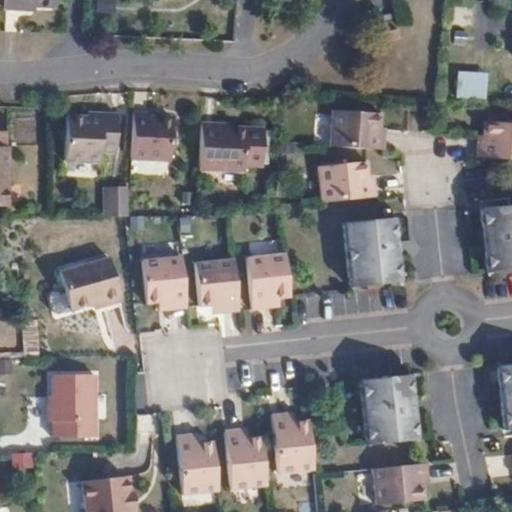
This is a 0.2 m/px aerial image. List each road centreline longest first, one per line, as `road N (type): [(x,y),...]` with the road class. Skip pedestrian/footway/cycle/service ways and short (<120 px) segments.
road 1 (residential): [(358,0),(289,56),(247,71),(104,64),(0,73)]
road 2 (residential): [(183,362),(454,324)]
road 3 (residential): [(430,160),(454,324)]
road 4 (residential): [(454,324),(471,469)]
